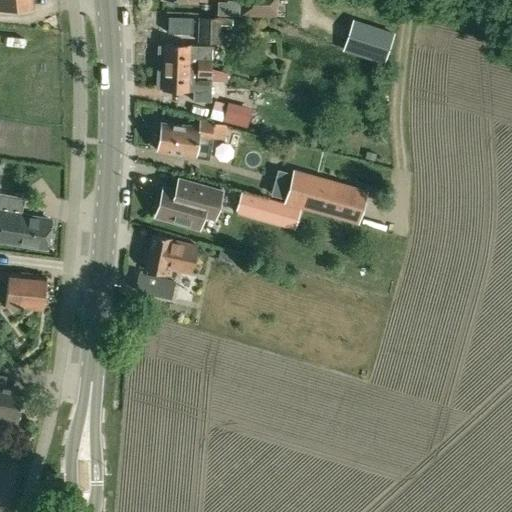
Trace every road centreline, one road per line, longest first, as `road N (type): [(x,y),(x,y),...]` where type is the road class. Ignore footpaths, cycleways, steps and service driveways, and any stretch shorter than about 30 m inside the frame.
road 1 (secondary): [(82,511),(107,173),(104,0)]
road 2 (unknown): [(407,0),(395,87),(391,236)]
